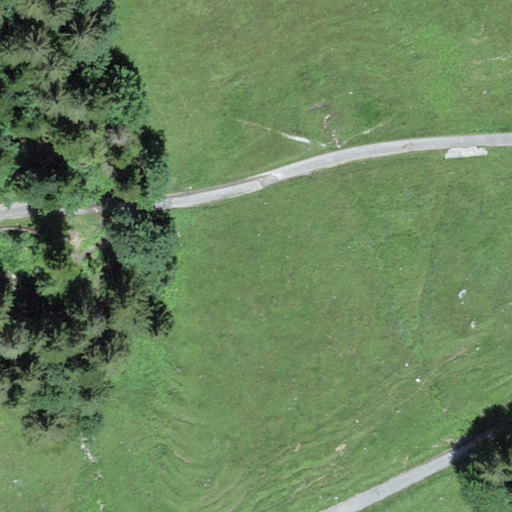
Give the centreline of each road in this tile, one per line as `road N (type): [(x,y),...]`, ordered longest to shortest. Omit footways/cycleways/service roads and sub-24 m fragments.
road 1 (track): [(0,210),(175,200),(371,149),(511,137)]
road 2 (track): [(338,511),(511,425)]
